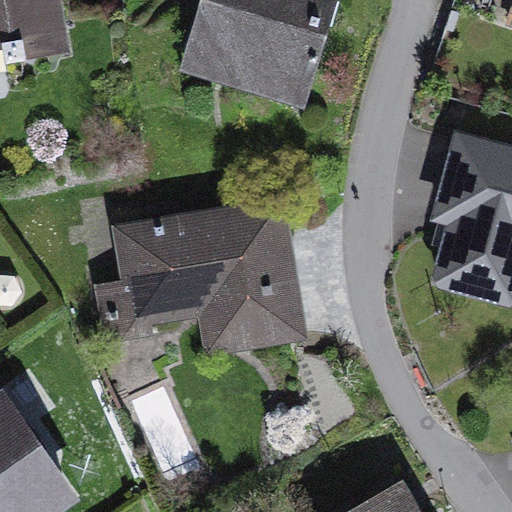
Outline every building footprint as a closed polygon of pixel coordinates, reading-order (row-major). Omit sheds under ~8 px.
[(59,0),(0,0),(0,50),(5,50),(8,66),(69,56),(59,0)] [(338,0),(203,0),(189,47),(264,70),(256,93),(305,108),(338,0)] [(511,302),(511,155),(462,142),(441,218),(457,222),(440,283),(511,302)] [(242,214),(123,234),(132,288),(103,292),(107,315),(135,310),(137,322),(235,306),(242,345),(301,335),(283,223),(245,229),(242,214)] [(0,405),(0,511),(49,511),(69,499),(3,403),(0,405)] [(408,511),(399,495),(368,511),(408,511)]
